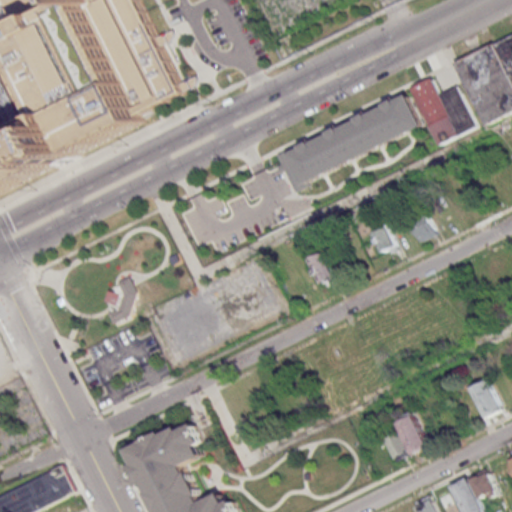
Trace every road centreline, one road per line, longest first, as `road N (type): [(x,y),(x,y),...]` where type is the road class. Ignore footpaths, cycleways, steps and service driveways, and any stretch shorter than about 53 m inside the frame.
road 1 (residential): [(511,227),(0,485)]
road 2 (tertiary): [(0,242),(488,0)]
road 3 (residential): [(120,511),(0,272)]
road 4 (residential): [(511,432),(350,511)]
